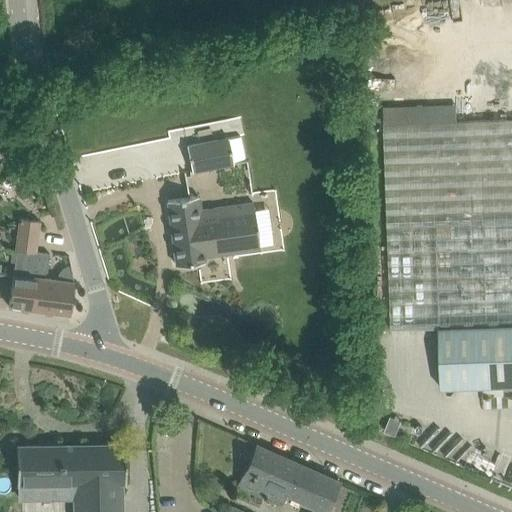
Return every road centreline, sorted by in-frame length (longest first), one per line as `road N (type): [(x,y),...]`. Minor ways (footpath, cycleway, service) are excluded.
road 1 (tertiary): [(484,511),(93,350)]
road 2 (tertiary): [(93,350),(101,312),(30,71),(18,0)]
